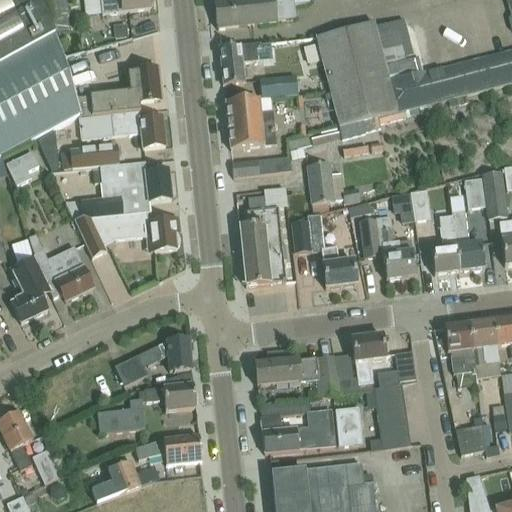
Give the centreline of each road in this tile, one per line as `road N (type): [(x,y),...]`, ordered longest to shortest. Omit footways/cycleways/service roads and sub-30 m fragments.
road 1 (unclassified): [(215,301),(182,0)]
road 2 (residential): [(0,382),(157,307),(215,301)]
road 3 (residential): [(446,511),(413,316)]
road 4 (residential): [(219,337),(413,316)]
road 5 (unclassified): [(237,511),(219,337)]
